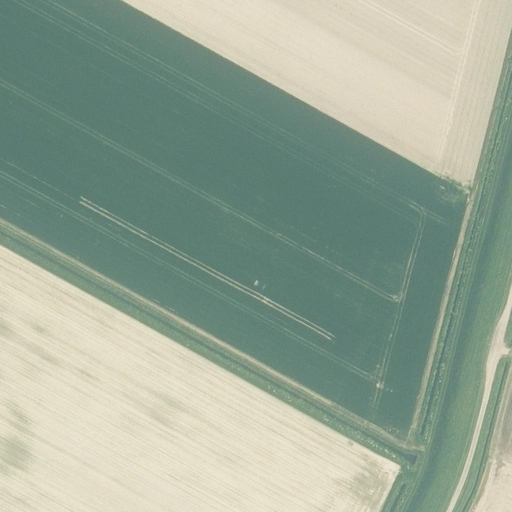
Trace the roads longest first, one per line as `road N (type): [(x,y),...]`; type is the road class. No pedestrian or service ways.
road 1 (track): [(400,511),(431,438),(511,112)]
road 2 (unclassified): [(451,511),(488,417),(511,312)]
